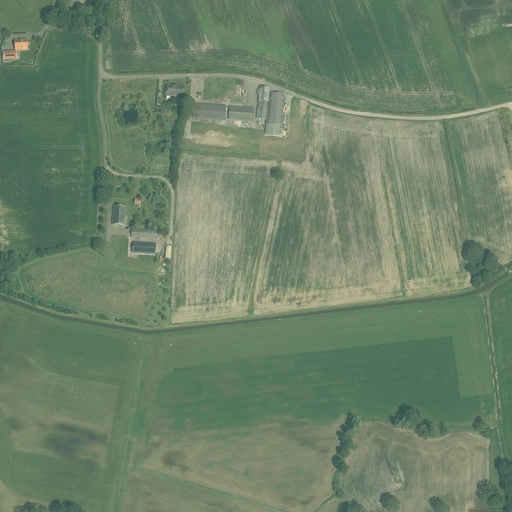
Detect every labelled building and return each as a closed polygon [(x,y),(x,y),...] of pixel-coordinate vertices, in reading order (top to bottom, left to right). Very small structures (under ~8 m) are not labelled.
[(28,49),(27,40),(14,41),(15,50),(28,49)] [(11,60),(11,51),(3,52),(3,60),(11,60)] [(167,86),(166,96),(175,96),(175,97),(183,98),(184,87),(177,86),(177,87),(175,87),(175,86),(167,86)] [(269,88),(260,87),(258,107),(268,108),(269,93),(269,88)] [(284,94),(269,93),(268,108),(258,107),(257,107),(257,119),(266,120),(265,135),(280,136),(284,94)] [(225,120),(226,106),(194,104),(193,118),(225,120)] [(254,109),(230,107),(228,120),(253,122),(254,109)] [(194,138),(234,139),(234,132),(194,130),(194,138)] [(112,225),(124,226),(125,208),(113,207),(112,225)] [(156,239),(157,231),(132,229),(131,237),(156,239)] [(124,255),(124,252),(129,253),(130,236),(122,235),(120,255),(124,255)] [(155,254),(156,244),(132,242),(132,253),(135,253),(155,255),(155,254)]
